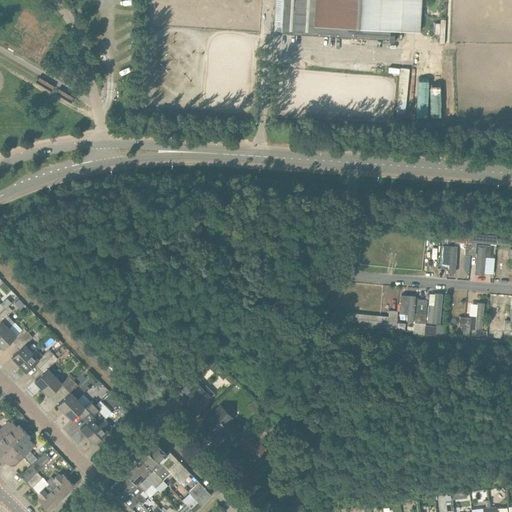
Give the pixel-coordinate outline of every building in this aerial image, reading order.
[(421,0),(275,0),(274,30),(282,31),(282,33),(389,39),(389,42),(394,42),(395,33),(390,32),(390,30),(420,31),(421,0)] [(446,91),(446,115),(457,115),(457,91),(446,91)] [(455,232),(455,233),(454,242),(471,244),(471,234),(455,232)] [(471,246),(476,246),(476,242),(496,244),(496,237),(497,236),(473,233),(471,246)] [(511,248),(511,239),(498,238),(497,244),(510,245),(510,249),(511,248)] [(485,274),(487,246),(478,245),(476,273),(485,274)] [(459,246),(452,246),(450,270),(458,270),(459,246)] [(443,322),(445,292),(431,291),(429,321),(443,322)] [(25,305),(19,299),(14,303),(20,309),(25,305)] [(416,313),(421,314),(426,314),(427,300),(417,299),(416,313)] [(484,328),(486,303),(477,302),(475,327),(484,328)] [(400,303),(399,313),(407,314),(408,304),(400,303)] [(0,322),(0,336),(9,328),(14,323),(7,315),(12,310),(8,306),(0,313),(0,320),(1,321),(0,322)] [(350,327),(396,331),(397,311),(389,310),(388,316),(351,313),(350,327)] [(425,325),(425,323),(420,323),(419,334),(424,334),(425,334),(435,335),(436,326),(426,325),(425,325)] [(9,328),(0,336),(0,345),(3,348),(12,340),(16,344),(28,333),(23,328),(16,335),(9,328)] [(11,357),(19,365),(32,352),(25,344),(32,337),(28,333),(16,344),(20,349),(11,357)] [(35,364),(39,368),(53,354),(48,349),(39,359),(32,352),(19,365),(26,372),(35,364)] [(34,381),(42,388),(55,376),(48,368),(58,359),(53,354),(39,368),(43,372),(34,381)] [(201,379),(195,374),(179,390),(180,390),(180,389),(186,395),(188,392),(191,395),(183,403),(193,413),(198,407),(200,409),(207,402),(205,401),(210,396),(198,383),(201,379)] [(228,375),(225,378),(232,386),(235,383),(228,375)] [(58,388),(62,392),(73,381),(69,376),(62,382),(55,376),(42,388),(49,396),(58,388)] [(57,404),(64,412),(78,399),(70,392),(77,385),(73,381),(62,392),(66,396),(57,404)] [(78,414),(82,418),(96,404),(91,399),(84,406),(78,399),(64,412),(72,420),(78,414)] [(80,428),(87,436),(101,423),(100,423),(105,418),(99,411),(101,409),(96,404),(82,418),(86,423),(80,428)] [(229,420),(232,418),(220,405),(203,423),(215,435),(220,430),(225,436),(235,426),(229,420)] [(7,406),(2,411),(6,415),(11,411),(7,406)] [(101,423),(87,436),(95,443),(103,435),(110,442),(119,434),(105,418),(100,423),(101,423)] [(0,431),(4,436),(11,443),(24,431),(19,425),(17,426),(12,421),(12,422),(11,421),(9,423),(8,421),(0,428),(0,431)] [(254,427),(260,434),(265,428),(259,422),(254,427)] [(0,454),(11,443),(4,436),(0,431),(0,454)] [(23,456),(25,455),(33,447),(32,445),(33,443),(28,438),(30,436),(24,431),(11,443),(23,456)] [(255,458),(265,448),(250,432),(239,443),(255,458)] [(14,466),(23,456),(11,443),(0,454),(0,458),(4,462),(6,460),(10,465),(12,464),(14,466)] [(171,474),(180,483),(190,473),(169,451),(167,453),(156,443),(152,447),(151,447),(148,450),(171,474)] [(180,483),(171,474),(148,450),(145,453),(145,454),(141,458),(152,469),(158,475),(163,479),(170,473),(180,483)] [(37,472),(43,465),(50,458),(45,452),(31,465),(37,472)] [(155,478),(158,475),(152,469),(141,458),(134,465),(155,486),(159,483),(155,478)] [(154,487),(155,486),(134,465),(126,472),(137,483),(143,489),(150,482),(154,487)] [(26,482),(40,497),(38,498),(49,509),(61,497),(53,488),(52,488),(47,493),(42,488),(47,483),(41,476),(37,472),(29,479),(26,482)] [(146,500),(139,493),(143,489),(137,483),(126,472),(122,476),(118,479),(136,497),(139,501),(142,504),(146,500)] [(26,482),(29,479),(23,473),(20,476),(26,482)] [(53,488),(61,497),(74,485),(63,474),(61,475),(58,473),(52,478),(57,484),(53,488)] [(111,487),(131,508),(139,501),(136,497),(118,479),(115,482),(116,483),(111,487)] [(188,492),(189,494),(194,499),(205,488),(199,482),(188,492)] [(201,506),(201,505),(211,495),(205,488),(194,499),(201,506)] [(194,511),(201,506),(194,499),(189,494),(182,501),(192,511),(194,511)] [(109,511),(117,505),(112,501),(100,511),(109,511)]
